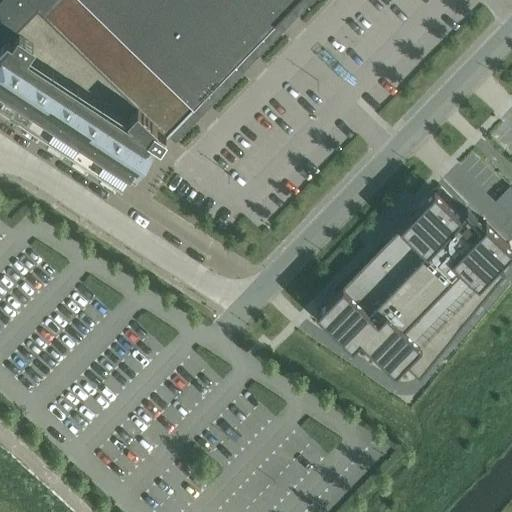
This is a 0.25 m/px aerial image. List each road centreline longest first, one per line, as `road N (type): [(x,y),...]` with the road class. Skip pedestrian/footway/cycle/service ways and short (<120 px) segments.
road 1 (residential): [(511,33),(249,306)]
road 2 (residential): [(249,306),(0,152)]
